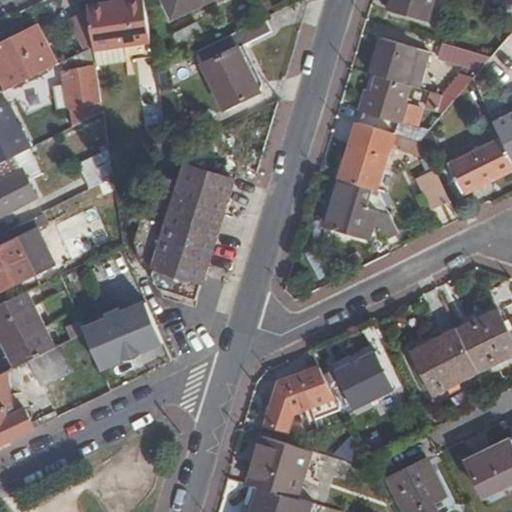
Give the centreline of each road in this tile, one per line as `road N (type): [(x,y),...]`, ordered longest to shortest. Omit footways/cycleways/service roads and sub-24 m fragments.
road 1 (residential): [(340,0),(236,355)]
road 2 (residential): [(236,355),(507,227)]
road 3 (residential): [(0,480),(236,355)]
road 4 (residential): [(236,355),(188,511)]
